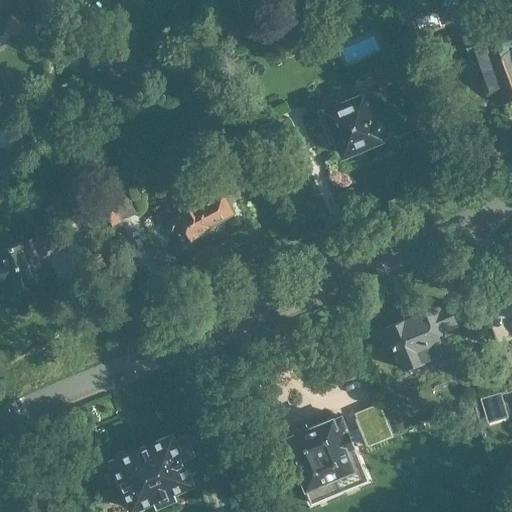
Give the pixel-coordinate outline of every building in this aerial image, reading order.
[(437,11),(433,0),(428,0),(411,5),(415,18),(437,11)] [(419,38),(405,6),(379,17),(392,49),(419,38)] [(4,30),(34,42),(42,22),(12,11),(4,30)] [(511,49),(508,39),(507,39),(501,30),(499,27),(482,33),(483,36),(485,47),(484,48),(501,94),(505,93),(511,104),(511,103),(511,49)] [(172,49),(156,43),(150,56),(167,63),(172,49)] [(370,120),(360,96),(326,111),(324,106),(315,109),(329,143),(337,140),(342,153),(377,138),(376,135),(382,133),(384,127),(381,120),(376,118),(370,120)] [(210,226),(209,224),(233,212),(222,191),(198,204),(198,202),(189,207),(187,203),(177,208),(179,212),(169,218),(170,220),(166,222),(171,231),(174,229),(182,243),(197,235),(196,233),(210,226)] [(120,220),(109,194),(93,201),(104,227),(120,220)] [(46,217),(24,225),(29,238),(0,247),(0,292),(7,291),(9,296),(23,291),(21,285),(43,278),(34,252),(55,245),(46,217)] [(403,369),(408,367),(409,370),(425,363),(424,360),(429,358),(434,369),(450,363),(438,332),(457,325),(447,300),(376,330),(383,348),(392,344),(403,369)] [(506,416),(499,392),(480,398),(487,422),(506,416)] [(359,427),(348,431),(341,415),(333,418),(332,416),(282,437),(294,468),(290,470),(297,485),(301,484),(302,487),(293,491),(299,507),(310,502),(332,494),(327,481),(356,469),(355,467),(362,465),(353,443),(363,439),(366,447),(393,436),(379,403),(354,413),(359,427)] [(131,511),(153,502),(157,511),(162,511),(180,505),(174,493),(194,485),(183,458),(195,453),(186,433),(174,438),(172,433),(109,459),(131,511)]
